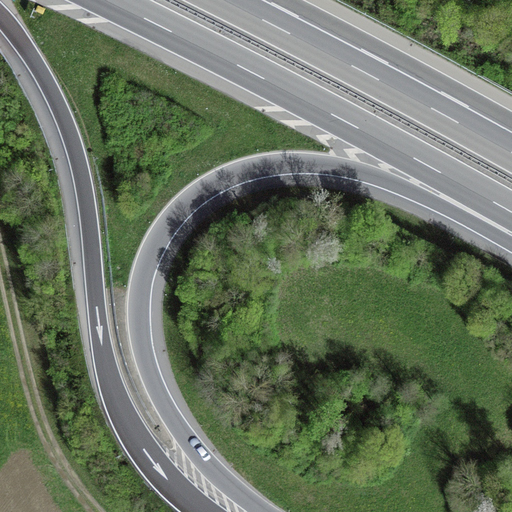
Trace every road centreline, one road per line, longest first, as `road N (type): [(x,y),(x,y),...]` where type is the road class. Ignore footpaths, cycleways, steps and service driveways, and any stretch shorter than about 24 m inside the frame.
road 1 (motorway): [(260,511),(180,433),(141,357),(139,280),(154,240),(178,211),(212,183),(262,165),(318,162),(444,206),(511,244)]
road 2 (motorway): [(0,15),(26,45),(71,142),(116,407),(158,475),(201,511)]
road 3 (motorway): [(105,0),(511,215)]
road 4 (motorway): [(511,155),(221,0)]
road 5 (track): [(0,265),(39,422),(96,511)]
